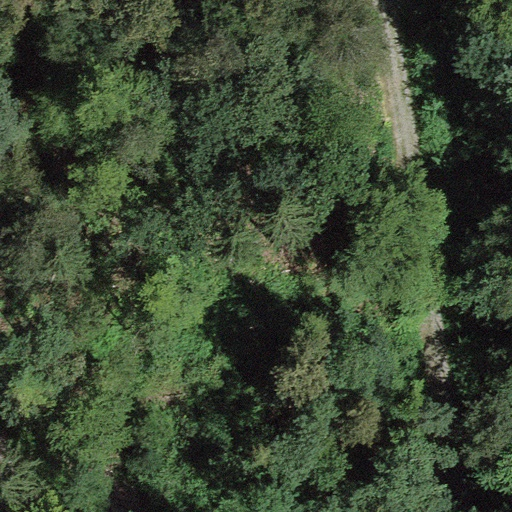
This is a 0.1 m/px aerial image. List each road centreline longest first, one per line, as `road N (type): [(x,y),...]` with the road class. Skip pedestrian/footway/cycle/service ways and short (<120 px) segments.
road 1 (track): [(377,0),(409,62),(430,511)]
road 2 (track): [(61,511),(0,375)]
